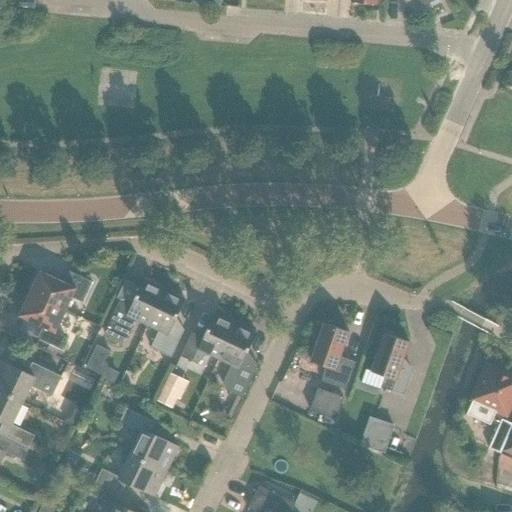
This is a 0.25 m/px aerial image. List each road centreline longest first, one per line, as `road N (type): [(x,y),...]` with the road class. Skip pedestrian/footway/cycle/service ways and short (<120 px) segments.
road 1 (secondary): [(424,207),(290,195),(0,211)]
road 2 (residential): [(121,7),(187,24),(487,51)]
road 3 (residential): [(298,304),(250,294),(158,253),(5,253)]
road 4 (residential): [(200,511),(298,304)]
road 5 (unclassified): [(487,51),(424,207)]
road 6 (residential): [(454,311),(362,289),(322,291),(298,304)]
